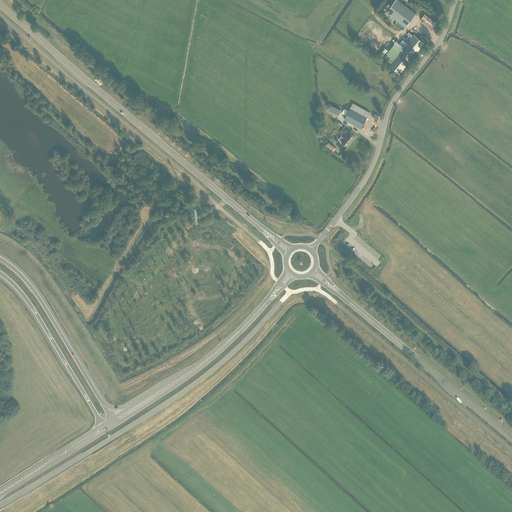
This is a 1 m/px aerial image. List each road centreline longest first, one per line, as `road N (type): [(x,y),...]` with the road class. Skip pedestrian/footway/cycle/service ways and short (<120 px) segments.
road 1 (tertiary): [(257,224),(0,5)]
road 2 (unclassified): [(346,203),(369,170),(387,109),(442,33),(453,0)]
road 3 (secondary): [(511,438),(349,302)]
road 4 (motorway): [(113,421),(33,289),(0,258)]
road 5 (secondary): [(113,421),(199,365),(265,303)]
road 6 (motorway): [(0,272),(39,317),(103,427)]
road 7 (secondary): [(0,493),(103,427)]
